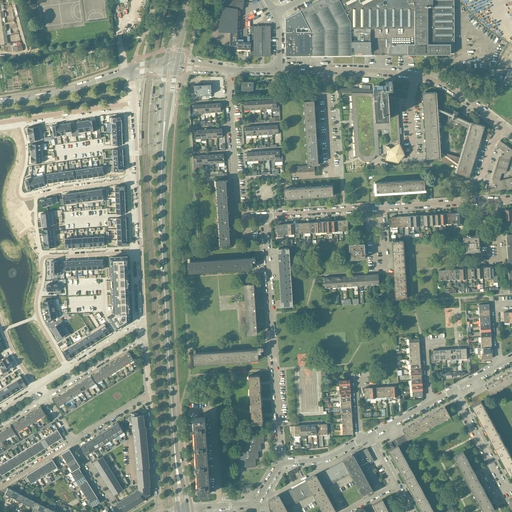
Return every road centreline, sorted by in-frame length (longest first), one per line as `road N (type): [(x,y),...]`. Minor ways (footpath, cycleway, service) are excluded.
road 1 (secondary): [(174,452),(163,133)]
road 2 (residential): [(280,463),(264,215)]
road 3 (residential): [(139,251),(42,257),(37,316),(65,370)]
road 4 (residential): [(16,120),(22,199),(136,178)]
road 5 (residential): [(16,120),(133,104),(136,178)]
road 6 (residential): [(264,215),(237,212),(229,71)]
road 7 (residential): [(132,69),(0,101)]
